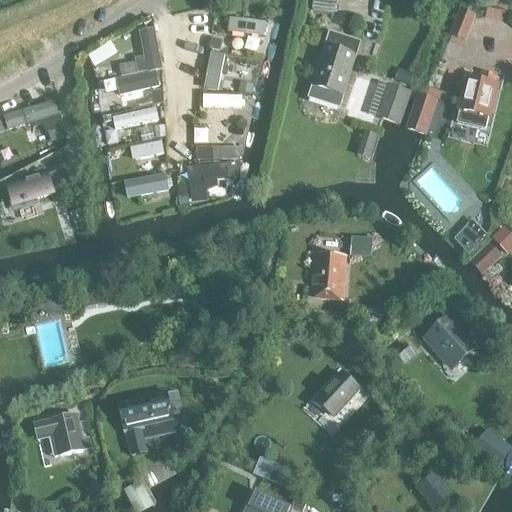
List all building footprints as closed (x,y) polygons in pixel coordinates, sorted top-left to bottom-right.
[(465,42),(474,18),(461,13),(451,37),(465,42)] [(231,23),(229,38),(267,42),(269,28),(231,23)] [(339,108),(359,45),(330,36),(310,99),(339,108)] [(118,45),(92,59),(103,82),(130,69),(118,45)] [(221,96),(225,59),(212,57),(207,95),(221,96)] [(410,88),(415,76),(399,70),(394,82),(410,88)] [(120,85),(124,101),(161,92),(156,75),(120,85)] [(486,132),(496,87),(492,86),(494,78),(484,75),(482,84),(467,80),(457,125),(486,132)] [(376,119),(401,127),(412,94),(388,86),(376,119)] [(436,104),(418,97),(407,130),(425,136),(436,104)] [(204,100),(206,114),(244,115),(244,101),(204,100)] [(24,112),(28,127),(34,129),(44,126),(47,136),(62,131),(60,117),(55,103),(24,112)] [(118,134),(161,126),(158,112),(115,121),(118,134)] [(20,114),(5,118),(9,132),(25,128),(20,114)] [(364,135),(357,157),(370,161),(377,139),(364,135)] [(247,158),(251,141),(235,138),(231,154),(247,158)] [(166,160),(163,146),(130,153),(133,167),(166,160)] [(213,163),(214,149),(197,149),(197,162),(213,163)] [(227,166),(188,169),(189,186),(202,185),(201,180),(237,178),(241,163),(239,163),(227,164),(227,166)] [(58,174),(61,184),(70,181),(67,172),(58,174)] [(54,198),(43,176),(5,188),(11,212),(54,198)] [(124,187),(128,205),(172,196),(168,178),(124,187)] [(454,241),(469,257),(489,239),(474,223),(454,241)] [(469,264),(483,278),(503,259),(490,245),(469,264)] [(347,251),(316,246),(307,302),(338,307),(347,251)] [(442,345),(460,365),(477,349),(452,321),(428,342),(437,351),(442,345)] [(343,375),(316,404),(333,420),(361,392),(343,375)] [(140,431),(173,424),(171,415),(167,399),(122,410),(128,438),(141,435),(140,431)] [(60,459),(90,452),(88,442),(84,443),(78,417),(36,426),(39,440),(55,437),(60,459)] [(433,511),(440,511),(455,500),(435,475),(417,491),(433,511)] [(290,511),(291,510),(257,493),(247,511),(290,511)] [(292,509),(298,511),(303,511),(306,506),(296,501),(292,509)]
